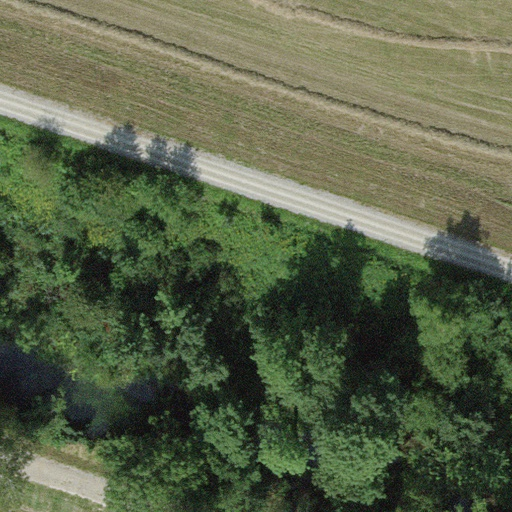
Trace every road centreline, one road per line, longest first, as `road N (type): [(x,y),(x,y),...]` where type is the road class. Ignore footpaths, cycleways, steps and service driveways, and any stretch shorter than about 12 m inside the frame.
road 1 (track): [(0,110),(511,278)]
road 2 (track): [(0,466),(138,511)]
